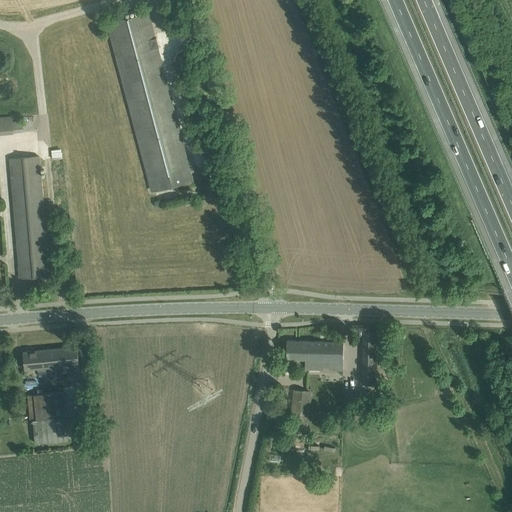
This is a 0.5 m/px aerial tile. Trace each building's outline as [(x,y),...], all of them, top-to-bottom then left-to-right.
[(108,22),(153,191),(192,180),(157,48),(159,47),(157,37),(154,38),(147,12),(108,22)] [(0,116),(0,133),(24,132),(23,120),(13,121),(13,115),(0,116)] [(62,148),(52,149),(53,158),(63,157),(62,148)] [(10,158),(20,278),(49,275),(45,230),(39,156),(10,158)] [(363,384),(384,384),(385,331),(364,330),(363,384)] [(287,358),(305,359),(305,369),(343,370),(343,341),(287,340),(287,358)] [(39,368),(39,376),(80,372),(77,346),(24,351),(26,369),(39,368)] [(290,432),(299,433),(306,434),(311,391),(294,389),(290,432)] [(37,394),(28,395),(31,421),(33,421),(35,437),(34,437),(35,442),(68,439),(63,392),(43,394),(37,394)]
